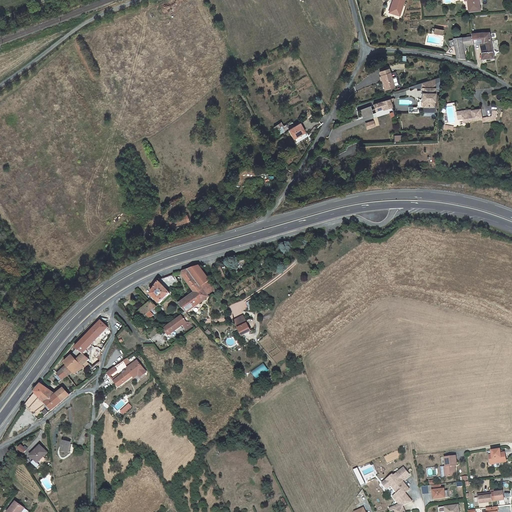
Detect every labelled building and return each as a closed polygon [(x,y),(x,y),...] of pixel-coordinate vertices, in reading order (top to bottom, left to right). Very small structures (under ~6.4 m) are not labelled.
[(392,0),(389,12),(399,16),(403,0),(392,0)] [(468,0),(469,12),(480,11),(478,0),(468,0)] [(486,34),(484,35),(485,43),(480,44),(483,53),(483,60),(489,60),(494,59),(492,45),(491,41),(490,34),(489,34),(486,34)] [(451,48),(456,47),(458,59),(465,59),(464,52),(464,48),(466,48),(466,46),(469,46),(474,45),(473,38),(467,39),(459,40),(449,41),(451,48)] [(394,87),(391,79),(390,74),(381,77),(382,82),(385,90),(394,87)] [(434,89),(423,89),(423,108),(434,108),(434,89)] [(391,107),(389,100),(373,105),(376,113),(384,111),(384,110),(391,107)] [(483,119),(481,110),(473,112),(463,114),(464,119),(464,123),(483,120),(483,119)] [(472,111),(458,113),(458,114),(459,120),(464,119),(463,114),(473,112),(472,111)] [(496,120),(498,112),(493,111),(492,117),(488,118),(488,122),(496,120)] [(274,128),(278,133),(279,135),(288,129),(286,125),(284,127),(281,123),(274,128)] [(289,131),(294,139),(305,133),(300,124),(289,131)] [(171,228),(189,221),(187,215),(169,222),(171,228)] [(201,286),(209,281),(210,280),(199,266),(199,267),(183,272),(183,275),(188,282),(191,286),(195,292),(196,294),(203,289),(201,286)] [(221,267),(217,269),(222,280),(226,279),(221,267)] [(173,275),(161,280),(160,282),(167,290),(170,288),(178,284),(178,283),(178,282),(179,282),(177,279),(176,280),(173,275)] [(207,295),(215,290),(209,281),(201,286),(203,289),(207,295)] [(171,294),(167,290),(160,282),(151,295),(153,297),(155,299),(160,304),(171,294)] [(185,312),(186,313),(189,311),(209,297),(207,295),(203,289),(196,294),(195,292),(187,297),(186,298),(179,303),(178,304),(184,310),(185,312)] [(142,309),(138,313),(144,323),(150,319),(146,315),(151,312),(156,308),(157,308),(150,302),(142,309)] [(181,316),(167,326),(164,329),(168,335),(171,333),(183,325),(186,330),(190,328),(186,323),(181,316)] [(247,324),(243,316),(234,321),(238,328),(247,324)] [(99,337),(104,332),(108,328),(101,321),(75,348),(77,349),(83,354),(92,345),(92,344),(99,337)] [(247,324),(238,328),(242,335),(251,331),(247,324)] [(83,354),(77,349),(71,355),(72,355),(77,360),(83,354)] [(83,365),(87,362),(89,360),(83,354),(77,360),(82,366),(83,365)] [(77,372),(76,370),(82,366),(77,360),(72,355),(64,362),(67,366),(73,372),(74,374),(77,372)] [(130,379),(134,376),(131,372),(138,367),(140,370),(143,368),(144,367),(140,363),(138,360),(134,363),(132,365),(129,367),(129,368),(130,369),(128,370),(126,372),(123,374),(118,378),(116,376),(112,379),(114,381),(119,387),(130,379)] [(251,372),(256,379),(268,370),(263,363),(251,372)] [(68,376),(73,372),(67,366),(62,370),(67,376),(68,376)] [(138,367),(131,372),(134,376),(136,374),(137,376),(141,371),(140,370),(138,367)] [(58,373),(58,374),(62,380),(67,376),(62,370),(58,373)] [(130,379),(119,387),(120,389),(128,383),(131,380),(130,379)] [(35,392),(46,404),(48,402),(52,407),(54,409),(63,401),(55,394),(41,384),(35,392)] [(53,391),(56,394),(62,388),(60,385),(53,391)] [(62,388),(56,394),(55,394),(63,401),(69,396),(62,388)] [(63,441),(61,450),(68,452),(70,443),(67,442),(63,441)] [(37,468),(40,465),(38,462),(47,452),(40,445),(30,455),(34,459),(31,462),(37,468)] [(501,449),(492,450),(493,454),(490,455),(491,464),(506,462),(505,452),(501,453),(501,449)] [(442,477),(456,475),(455,466),(457,465),(456,456),(445,457),(446,467),(441,467),(442,477)] [(393,496),(396,500),(405,493),(408,490),(401,482),(410,475),(404,468),(394,476),(392,475),(382,483),(387,488),(391,485),(397,493),(393,496)] [(442,488),(441,484),(432,485),(433,499),(446,499),(445,488),(442,488)] [(492,501),(496,501),(504,499),(503,491),(495,492),(491,493),(477,494),(479,508),(490,506),(489,502),(492,501)] [(399,504),(396,505),(397,508),(402,506),(411,501),(405,493),(396,500),(399,504)] [(24,508),(16,502),(8,511),(26,511),(28,511),(24,508)]
